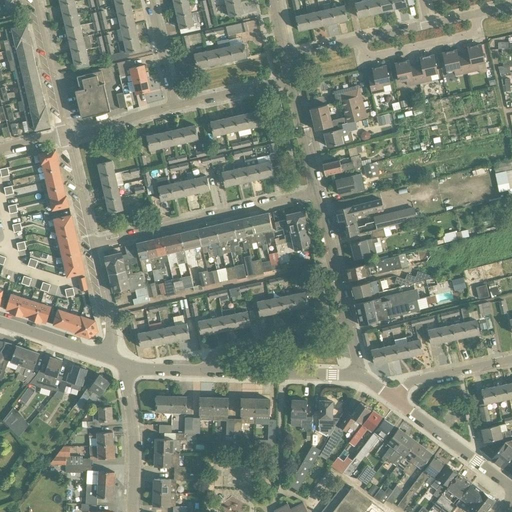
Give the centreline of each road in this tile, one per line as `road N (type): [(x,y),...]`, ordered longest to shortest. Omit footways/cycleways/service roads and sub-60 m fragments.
road 1 (residential): [(88,243),(316,192)]
road 2 (residential): [(207,370),(222,351),(344,317)]
road 3 (residential): [(357,377),(207,370)]
road 4 (residential): [(511,488),(392,397)]
road 5 (residential): [(285,56),(428,24)]
road 6 (residential): [(132,511),(127,366)]
road 7 (residential): [(64,134),(31,0)]
road 8 (residential): [(344,317),(316,192)]
road 9 (residential): [(392,397),(427,379),(511,360)]
